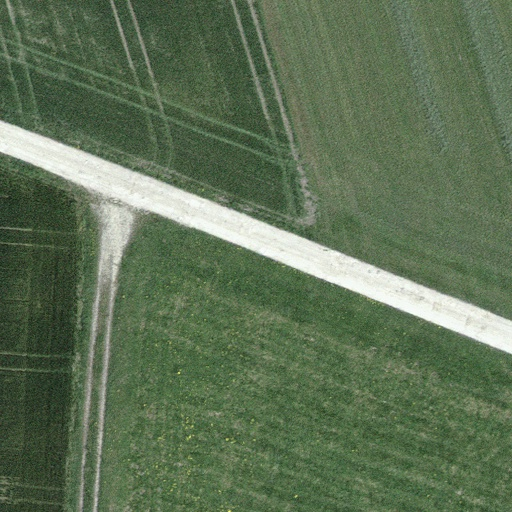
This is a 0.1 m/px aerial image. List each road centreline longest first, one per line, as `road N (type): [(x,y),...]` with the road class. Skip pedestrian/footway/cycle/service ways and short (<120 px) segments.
road 1 (unclassified): [(511,338),(0,144)]
road 2 (track): [(108,183),(80,511)]
